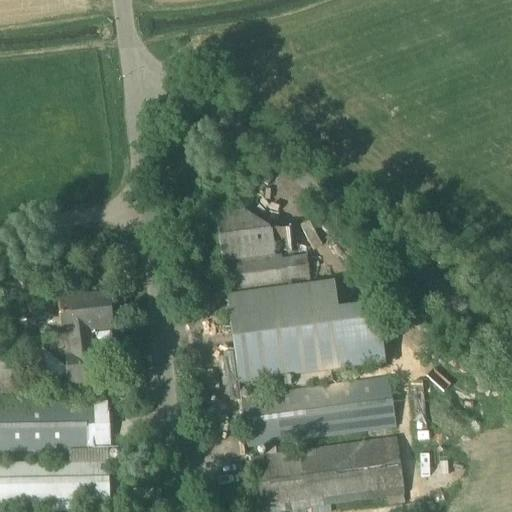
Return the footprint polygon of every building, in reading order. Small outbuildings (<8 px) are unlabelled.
[(222,265),(226,298),(312,286),(307,252),(292,254),(289,230),(270,233),(245,212),(215,216),(222,265)] [(238,387),(386,366),(380,323),(340,328),(334,286),(226,301),(238,387)] [(59,300),(63,336),(52,337),(55,359),(65,358),(69,387),(102,383),(98,354),(92,355),(90,333),(112,331),(108,294),(59,300)] [(0,342),(0,401),(21,401),(21,385),(28,385),(28,369),(12,369),(12,342),(0,342)] [(238,400),(241,417),(247,450),(396,430),(389,379),(238,400)] [(68,463),(0,464),(0,507),(109,505),(106,403),(0,404),(0,455),(68,454),(68,463)] [(256,511),(301,511),(404,497),(396,439),(249,459),(256,511)]
